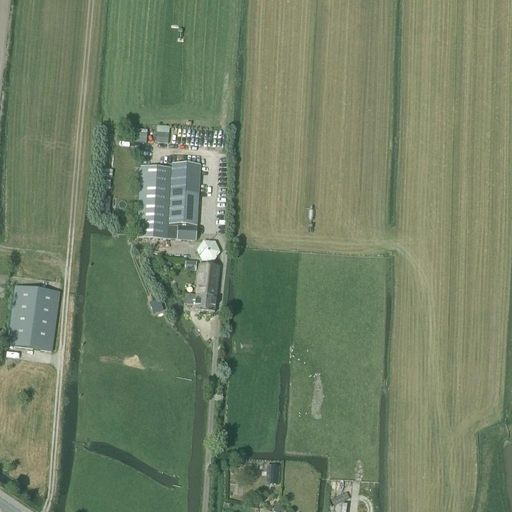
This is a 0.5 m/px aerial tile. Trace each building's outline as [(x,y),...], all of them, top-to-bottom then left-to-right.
[(167,145),(169,129),(157,128),(155,144),(167,145)] [(140,168),(136,239),(196,243),(200,167),(171,165),(171,170),(140,168)] [(104,171),(103,179),(111,179),(112,172),(104,171)] [(109,219),(110,199),(103,199),(101,218),(109,219)] [(213,264),(219,254),(214,243),(203,242),(196,252),(201,263),(213,264)] [(195,272),(196,264),(186,263),(185,271),(195,272)] [(214,314),(219,269),(199,266),(196,297),(184,296),(183,306),(195,307),(195,312),(214,314)] [(51,354),(51,353),(59,294),(15,288),(7,348),(51,354)] [(153,303),(149,304),(153,316),(163,312),(159,301),(155,302),(153,303)] [(269,467),(268,485),(278,486),(279,467),(269,467)]
